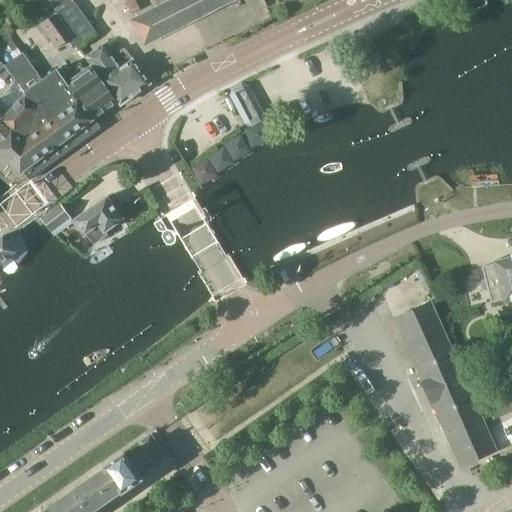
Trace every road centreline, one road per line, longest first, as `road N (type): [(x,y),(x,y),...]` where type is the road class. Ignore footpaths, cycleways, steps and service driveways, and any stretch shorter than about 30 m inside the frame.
road 1 (tertiary): [(0,496),(228,337),(238,319)]
road 2 (unclassified): [(511,209),(391,243),(238,319)]
road 3 (secondary): [(129,126),(231,63),(368,0)]
road 4 (tertiary): [(238,319),(229,287),(129,126)]
road 5 (secondary): [(0,221),(129,126)]
